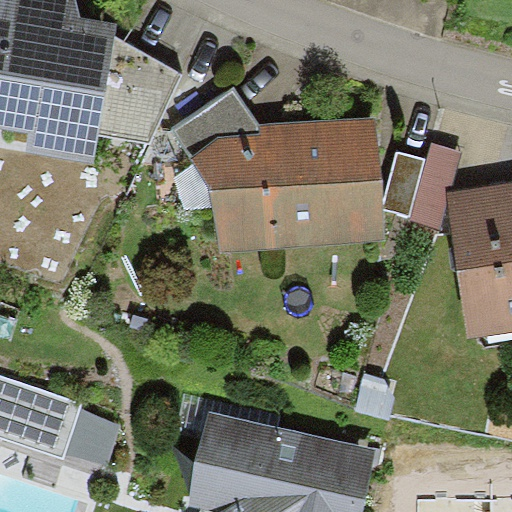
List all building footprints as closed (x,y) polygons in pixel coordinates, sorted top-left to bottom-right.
[(0,0),(0,114),(10,116),(6,139),(94,153),(98,127),(150,148),(182,71),(114,43),(117,20),(76,16),(71,0),(0,0)] [(250,121),(221,85),(164,126),(191,171),(199,244),(372,231),(361,116),(250,121)] [(416,161),(393,152),(372,203),(425,224),(453,152),(424,140),(416,161)] [(511,181),(439,192),(458,321),(511,313),(511,181)] [(85,511),(118,408),(0,371),(0,511),(85,511)] [(346,511),(363,445),(200,411),(181,497),(217,508),(220,511),(346,511)] [(511,511),(511,498),(419,499),(419,511),(511,511)]
